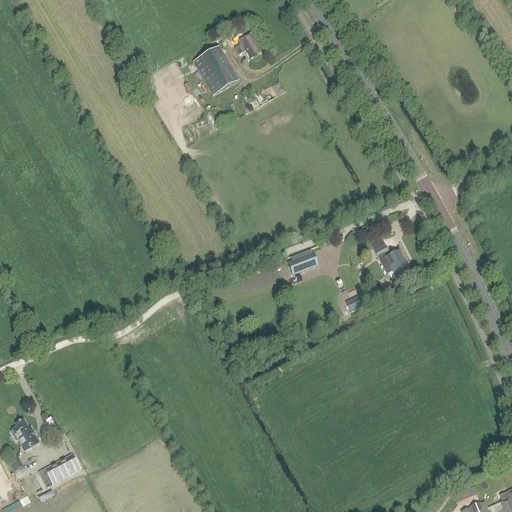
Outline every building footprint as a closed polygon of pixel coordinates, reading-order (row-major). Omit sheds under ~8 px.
[(246,52),(250,60),(261,53),(256,45),(258,44),(252,34),(239,42),(238,47),(235,49),(239,56),(246,52)] [(212,97),(238,82),(218,48),(193,62),(212,97)] [(392,272),(396,279),(409,272),(399,252),(394,254),(392,250),(388,253),(385,247),(374,253),(383,270),(382,270),(383,272),(384,272),(386,276),(392,272)] [(318,267),(313,255),(288,264),(293,277),(318,267)] [(359,297),(346,304),(351,314),(364,307),(359,297)] [(57,431),(51,420),(44,424),(50,434),(52,433),(53,434),(57,431)] [(24,452),(39,444),(30,428),(28,429),(23,421),(16,425),(18,428),(12,431),(24,452)] [(72,456),(44,471),(39,473),(47,487),(48,489),(52,486),(52,487),(81,472),(79,469),(72,456)] [(12,464),(17,473),(26,469),(21,459),(12,464)] [(511,511),(511,490),(507,492),(508,494),(499,497),(501,503),(499,504),(502,511),(511,511)] [(43,498),(45,503),(58,496),(55,491),(43,498)] [(488,511),(484,503),(481,504),(480,503),(469,508),(470,511),(488,511)]
